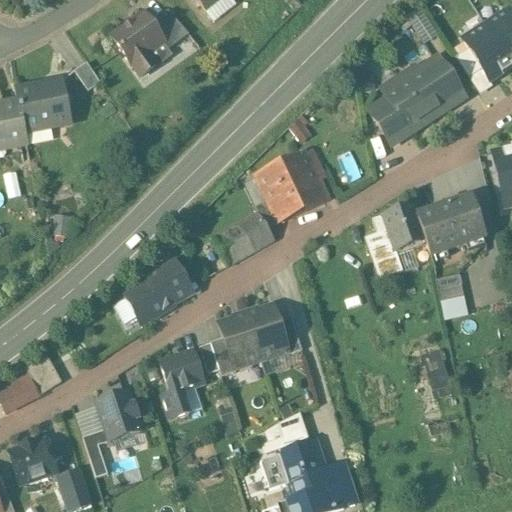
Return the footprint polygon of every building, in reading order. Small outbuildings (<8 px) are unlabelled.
[(194,0),(204,12),(220,0),(194,0)] [(511,17),(508,11),(484,26),(511,69),(511,17)] [(168,13),(151,25),(165,44),(163,45),(168,52),(189,37),(168,13)] [(437,38),(431,23),(420,27),(416,15),(412,17),(422,44),(437,38)] [(145,16),(111,40),(131,68),(132,67),(149,55),(163,45),(165,44),(151,25),(145,16)] [(511,70),(511,69),(484,26),(461,41),(467,52),(480,71),(489,85),(511,70)] [(480,71),(467,52),(455,60),(467,79),(480,71)] [(157,67),(149,55),(132,67),(141,79),(157,67)] [(422,77),(387,100),(391,106),(372,118),(392,148),(412,135),(409,130),(442,108),(445,113),(465,100),(438,59),(419,72),(422,77)] [(87,65),(74,73),(88,94),(100,86),(87,65)] [(63,82),(16,92),(18,103),(25,135),(72,125),(63,82)] [(18,103),(0,106),(0,151),(27,146),(25,135),(18,103)] [(511,151),(492,156),(504,209),(511,207),(511,145),(511,146),(511,147),(511,151)] [(306,154),(254,179),(277,227),(329,202),(306,154)] [(472,199),(417,218),(425,242),(431,259),(486,240),(472,199)] [(413,208),(383,218),(388,232),(395,253),(396,253),(425,242),(417,218),(413,208)] [(258,215),(213,240),(229,269),(274,243),(258,215)] [(388,232),(365,240),(379,282),(403,274),(396,253),(395,253),(388,232)] [(175,264),(145,281),(148,286),(125,298),(141,327),(166,313),(165,311),(192,296),(175,264)] [(459,277),(436,282),(441,304),(464,299),(459,277)] [(273,308),(246,317),(261,362),(287,354),(288,353),(278,322),(273,308)] [(246,317),(219,326),(224,340),(234,371),(235,371),(261,362),(246,317)] [(291,318),(278,322),(288,353),(287,354),(287,357),(302,352),(291,318)] [(234,371),(224,340),(210,345),(221,379),(236,374),(235,371),(234,371)] [(442,351),(425,355),(434,392),(452,388),(442,351)] [(194,353),(159,364),(170,397),(205,385),(194,353)] [(45,354),(26,370),(41,397),(61,384),(45,354)] [(27,377),(0,390),(0,402),(6,415),(38,399),(27,377)] [(128,394),(96,405),(106,432),(109,443),(141,433),(136,420),(139,420),(134,406),(132,407),(128,394)] [(106,432),(83,439),(90,462),(102,459),(98,447),(109,443),(106,432)] [(46,442),(34,446),(33,443),(20,447),(21,450),(10,454),(20,487),(57,475),(46,442)] [(315,444),(279,456),(294,502),(294,504),(329,492),(330,492),(325,475),(315,444)] [(344,468),(325,475),(330,492),(329,492),(335,511),(338,511),(356,506),(344,468)] [(80,471),(58,479),(68,511),(71,511),(92,506),(80,471)] [(13,511),(5,491),(0,492),(0,511),(13,511)] [(335,511),(329,492),(294,504),(294,502),(286,505),(288,511),(335,511)]
